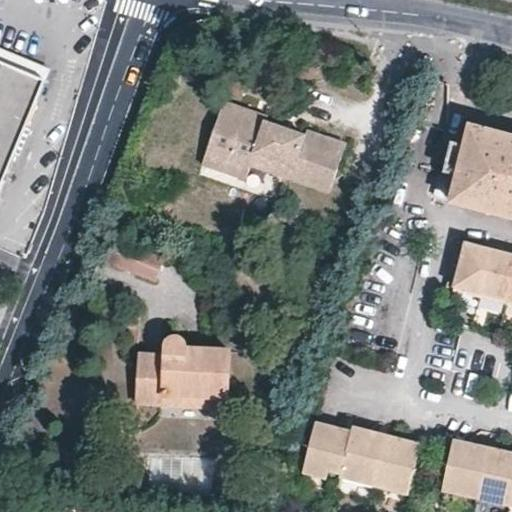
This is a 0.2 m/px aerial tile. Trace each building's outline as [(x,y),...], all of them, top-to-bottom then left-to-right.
[(0,187),(44,80),(0,61),(0,187)] [(53,83),(44,80),(0,187),(0,216),(25,154),(53,83)] [(348,143),(310,129),(308,135),(286,128),(268,121),(270,116),(225,100),(202,167),(246,183),(252,168),(330,195),(348,143)] [(511,137),(488,132),(471,127),(468,145),(456,143),(448,169),(454,171),(460,172),(453,203),(511,217),(511,137)] [(451,178),(440,175),(435,196),(446,199),(451,178)] [(160,255),(117,237),(108,259),(151,277),(160,255)] [(454,287),(480,294),(492,252),(478,248),(464,245),(454,287)] [(492,252),(480,294),(507,301),(511,280),(511,256),(503,255),(492,252)] [(153,355),(141,354),(138,404),(227,409),(230,350),(188,348),(188,343),(187,340),(179,336),(176,335),(173,334),(169,336),(164,341),(163,344),(165,345),(163,356),(153,355)] [(330,472),(341,475),(352,432),(326,426),(318,424),(304,475),(328,481),(330,472)] [(340,477),(373,485),(386,435),(369,431),(354,427),(352,432),(341,475),(340,477)] [(386,435),(373,485),(408,494),(421,443),(407,440),(386,435)] [(442,491),(476,499),(488,447),(466,442),(454,439),(442,491)] [(476,499),(509,506),(511,492),(511,451),(509,451),(488,447),(476,499)] [(252,492),(226,492),(225,506),(251,506),(252,492)]
